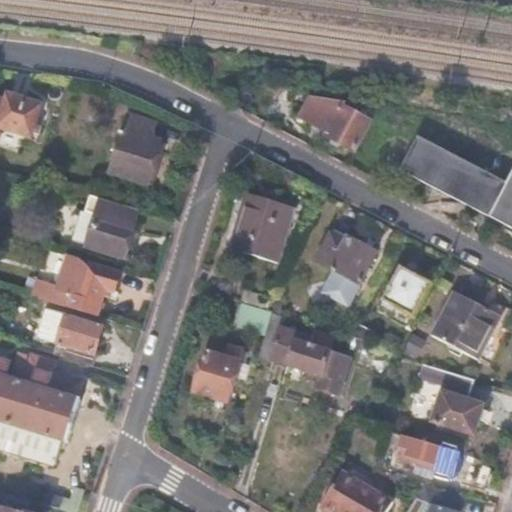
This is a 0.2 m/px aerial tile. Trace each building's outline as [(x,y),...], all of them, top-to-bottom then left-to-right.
[(8,100),(0,97),(0,130),(32,139),(42,107),(9,97),(8,100)] [(347,102),(309,97),(299,116),(331,132),(328,138),(356,153),(372,122),(369,120),(344,107),(347,102)] [(150,124),(125,116),(105,177),(142,188),(156,144),(145,141),(150,124)] [(418,139),(401,172),(511,230),(511,176),(507,186),(418,139)] [(295,210),(247,195),(231,249),(279,265),(295,210)] [(83,210),(91,213),(78,255),(106,264),(110,254),(118,257),(133,209),(87,196),(83,210)] [(378,254),(335,231),(317,264),(335,273),(328,287),(332,299),(349,308),(360,286),(378,254)] [(70,258),(56,254),(46,286),(37,283),(39,277),(28,274),(22,292),(85,311),(93,285),(102,288),(107,270),(99,267),(70,258)] [(78,255),(70,258),(99,267),(106,264),(78,255)] [(433,287),(402,270),(384,304),(414,320),(433,287)] [(274,299),(244,291),(241,304),(242,304),(268,312),(274,299)] [(500,319),(455,296),(432,338),(478,362),(500,319)] [(268,312),(242,304),(236,325),(266,335),(269,323),(272,314),(268,312)] [(380,318),(364,310),(349,338),(352,339),(367,344),(380,318)] [(46,311),(37,340),(56,346),(52,357),(90,369),(102,329),(46,311)] [(269,323),(266,335),(259,356),(323,377),(319,390),(340,396),(349,359),(331,353),(336,337),(317,331),(311,349),(297,345),(301,333),(269,323)] [(352,339),(349,349),(392,363),(396,353),(367,344),(352,339)] [(224,360),(208,355),(196,394),(227,404),(244,351),(228,346),(224,360)] [(0,454),(52,471),(57,455),(60,455),(73,413),(70,412),(76,393),(44,383),(46,375),(12,364),(3,390),(0,388),(0,380),(2,374),(0,373),(0,454)] [(474,382),(447,374),(432,425),(473,438),(483,407),(468,402),(474,382)] [(441,450),(391,434),(378,474),(395,479),(402,456),(437,466),(441,450)] [(391,511),(396,504),(344,473),(322,509),(327,511),(391,511)] [(415,499),(426,506),(422,511),(463,511),(467,498),(422,486),(415,499)] [(65,500),(48,495),(45,506),(61,511),(65,500)]
